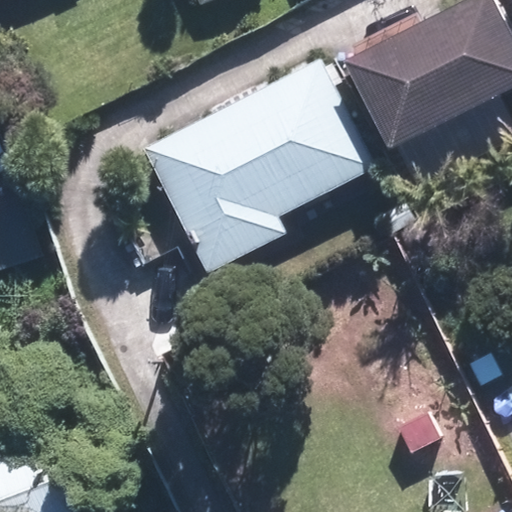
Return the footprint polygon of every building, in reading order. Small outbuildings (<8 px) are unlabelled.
[(222,0),(197,0),(201,9),(222,0)] [(511,13),(505,0),(484,0),(357,65),(402,153),(511,96),(511,13)] [(317,61),(143,147),(205,274),(280,237),(271,219),(371,170),(317,61)] [(0,270),(41,258),(17,183),(0,189),(0,270)] [(0,511),(75,511),(46,435),(0,453),(0,511)]
